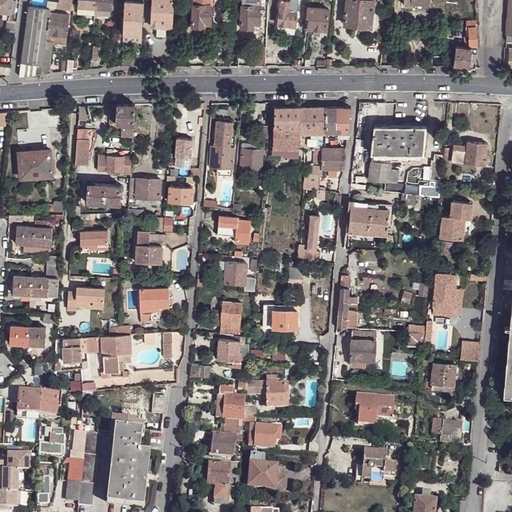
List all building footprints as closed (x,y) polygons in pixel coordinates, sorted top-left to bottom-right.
[(0,0),(0,13),(8,15),(11,15),(12,9),(12,2),(12,0),(0,0)] [(77,0),(77,14),(94,16),(94,10),(94,0),(77,0)] [(94,0),(94,10),(112,11),(112,0),(94,0)] [(152,0),(151,27),(171,28),(172,0),(152,0)] [(296,11),(298,1),(287,0),(280,0),(279,9),(296,11)] [(370,27),(373,0),(346,0),(344,24),(352,25),(362,26),(370,27)] [(124,1),(122,42),(141,43),(143,2),(124,1)] [(211,24),(212,5),(193,4),(192,26),(205,27),(205,23),(211,24)] [(259,23),(261,5),(242,4),(241,27),(253,27),(253,22),(259,23)] [(41,7),(29,5),(25,33),(24,38),(21,62),(20,72),(20,76),(21,76),(27,75),(35,74),(41,74),(42,65),(43,60),(49,61),(52,44),(49,43),(49,41),(45,40),(49,13),(50,8),(43,7),(41,7)] [(326,30),(329,9),(310,7),(309,17),(308,27),(326,30)] [(295,26),(297,11),(296,11),(279,9),(277,24),(295,26)] [(69,16),(49,13),(45,40),(49,41),(49,43),(52,44),(52,42),(65,44),(69,16)] [(16,24),(6,23),(4,35),(14,37),(16,24)] [(294,32),(295,26),(277,24),(277,30),(294,32)] [(476,46),(476,29),(468,28),(468,36),(469,46),(476,46)] [(93,46),(92,60),(99,61),(100,47),(93,46)] [(252,53),(251,66),(265,66),(265,58),(266,46),(256,46),(256,53),(252,53)] [(468,68),(470,49),(455,47),(452,66),(453,66),(468,68)] [(470,49),(468,68),(474,69),(476,51),(470,49)] [(397,66),(398,60),(396,60),(396,57),(380,57),(380,59),(379,66),(397,66)] [(49,66),(42,65),(41,74),(48,74),(49,66)] [(117,104),(116,124),(122,124),(133,125),(134,104),(117,104)] [(301,108),(299,133),(325,133),(324,107),(301,108)] [(324,107),(325,133),(347,134),(349,107),(324,107)] [(273,108),(272,149),(298,150),(298,148),(299,133),(301,108),(273,108)] [(211,146),(209,167),(217,167),(231,169),(233,148),(229,147),(231,121),(216,120),(214,146),(211,146)] [(122,124),(122,136),(132,137),(133,125),(122,124)] [(260,125),(259,138),(267,138),(268,126),(260,125)] [(371,154),(368,181),(384,182),(388,183),(389,171),(390,154),(422,154),(424,127),(373,126),(370,153),(371,154)] [(86,129),(77,128),(77,133),(83,134),(82,140),(86,140),(86,129)] [(83,134),(77,133),(77,140),(75,164),(86,165),(87,155),(88,140),(86,140),(82,140),(83,134)] [(299,133),(298,148),(311,148),(320,149),(323,149),(324,137),(325,133),(299,133)] [(177,139),(175,157),(190,158),(192,140),(177,139)] [(467,163),(467,164),(487,166),(489,143),(469,141),(469,146),(468,151),(467,163)] [(240,148),(239,169),(260,171),(262,153),(262,150),(240,148)] [(311,166),(307,166),(306,175),(303,174),(303,177),(302,190),(314,191),(318,191),(318,176),(322,176),(322,170),(320,170),(320,150),(320,149),(311,148),(311,166)] [(18,151),(20,178),(52,175),(50,149),(18,151)] [(320,150),(320,170),(322,170),(328,170),(335,170),(342,171),(343,150),(343,149),(323,149),(320,149),(320,150)] [(455,149),(454,162),(467,163),(468,151),(455,149)] [(98,155),(97,170),(107,170),(108,155),(98,155)] [(108,155),(107,170),(122,171),(123,156),(108,155)] [(131,157),(123,156),(122,171),(130,171),(131,157)] [(438,182),(442,157),(434,156),(434,162),(431,162),(429,181),(438,182)] [(190,158),(175,157),(175,167),(190,168),(190,158)] [(231,169),(217,167),(216,176),(230,177),(231,169)] [(194,179),(198,179),(199,169),(191,169),(190,178),(194,179)] [(397,171),(389,171),(388,183),(396,183),(397,171)] [(136,178),(134,198),(135,199),(159,200),(160,180),(136,178)] [(388,183),(384,182),(383,190),(396,190),(397,184),(396,183),(388,183)] [(87,183),(87,202),(120,204),(121,185),(87,183)] [(419,186),(419,194),(438,194),(439,188),(436,188),(433,187),(428,187),(419,186)] [(169,188),(169,203),(191,204),(192,189),(169,188)] [(314,191),(313,199),(323,199),(324,192),(318,191),(314,191)] [(416,196),(401,194),(400,205),(415,205),(416,196)] [(54,211),(63,211),(64,200),(60,200),(57,200),(54,200),(53,204),(54,204),(54,211)] [(441,216),(439,238),(460,240),(461,232),(463,219),(468,219),(470,203),(451,200),(449,217),(441,216)] [(347,206),(350,207),(388,210),(391,210),(391,206),(347,202),(347,206)] [(388,210),(350,207),(347,206),(344,231),(347,232),(386,235),(388,210)] [(79,214),(79,208),(73,208),(72,220),(121,219),(127,220),(127,209),(121,209),(121,213),(79,214)] [(127,209),(127,220),(148,219),(148,213),(141,212),(142,211),(127,209)] [(216,234),(235,236),(237,219),(238,217),(218,215),(216,234)] [(318,216),(307,216),(304,260),(318,261),(319,252),(315,251),(318,216)] [(163,219),(162,231),(172,232),(172,219),(163,218),(163,219)] [(235,236),(235,242),(247,243),(250,221),(237,219),(235,236)] [(436,220),(428,219),(426,233),(429,233),(428,240),(424,239),(423,251),(432,251),(433,234),(434,234),(436,220)] [(17,226),(15,243),(24,244),(51,245),(52,228),(47,227),(34,227),(17,226)] [(81,234),(81,246),(89,246),(90,243),(98,243),(98,246),(108,246),(108,230),(81,230),(81,234)] [(138,230),(136,261),(161,263),(162,245),(166,245),(166,234),(162,233),(149,233),(149,230),(138,230)] [(47,255),(46,263),(60,265),(60,258),(60,256),(47,255)] [(246,262),(219,260),(218,269),(224,270),(223,283),(244,285),(243,290),(253,290),(254,277),(245,276),(246,262)] [(46,263),(45,277),(49,278),(59,278),(59,274),(60,265),(46,263)] [(288,266),(288,279),(301,279),(301,267),(294,266),(288,266)] [(454,289),(455,275),(435,273),(432,306),(452,308),(454,289)] [(13,276),(12,293),(21,294),(30,294),(38,295),(40,296),(48,295),(49,278),(45,277),(31,277),(13,276)] [(346,312),(352,312),(352,311),(346,310),(347,303),(356,304),(356,297),(348,296),(349,276),(341,276),(337,311),(346,312)] [(49,278),(48,295),(58,296),(59,278),(49,278)] [(141,282),(141,289),(157,289),(157,281),(141,282)] [(70,290),(67,309),(76,309),(77,305),(84,306),(84,300),(93,301),(93,305),(103,306),(105,288),(78,286),(77,290),(70,290)] [(126,287),(127,310),(140,309),(139,287),(126,287)] [(141,289),(141,314),(152,314),(152,321),(159,320),(159,307),(169,307),(169,289),(157,289),(141,289)] [(461,289),(454,289),(452,308),(460,309),(461,289)] [(404,293),(400,304),(408,306),(411,295),(404,293)] [(509,327),(503,394),(511,395),(511,299),(510,316),(509,325),(509,327)] [(84,308),(103,310),(103,306),(93,305),(93,301),(84,300),(84,306),(84,308)] [(220,320),(239,322),(241,303),(221,301),(220,311),(220,320)] [(452,308),(432,306),(431,314),(452,316),(452,308)] [(273,309),(272,328),(296,328),(296,310),(273,309)] [(337,311),(336,328),(355,329),(357,313),(352,312),(346,312),(337,311)] [(44,312),(43,321),(56,322),(56,313),(44,312)] [(220,325),(219,333),(234,334),(238,334),(239,322),(220,320),(220,325)] [(10,325),(9,344),(19,344),(27,345),(35,345),(44,346),(46,328),(28,327),(10,325)] [(111,326),(112,335),(120,334),(120,326),(111,326)] [(129,334),(128,326),(120,326),(120,334),(129,334)] [(165,358),(172,357),(171,331),(163,332),(165,358)] [(351,331),(349,365),(365,366),(365,360),(374,361),(376,332),(351,331)] [(155,332),(145,333),(145,344),(156,343),(155,332)] [(219,333),(218,338),(216,359),(230,360),(237,360),(239,342),(243,342),(244,335),(238,334),(234,334),(219,333)] [(112,335),(102,335),(104,371),(101,372),(101,377),(110,376),(110,371),(119,370),(118,353),(131,352),(129,334),(120,334),(112,335)] [(249,336),(244,335),(243,342),(239,342),(237,360),(247,361),(248,344),(249,336)] [(63,338),(64,358),(73,357),(73,361),(81,360),(80,351),(95,351),(95,336),(85,336),(83,337),(63,338)] [(465,342),(464,360),(477,361),(479,362),(480,343),(465,342)] [(131,352),(118,353),(119,370),(123,370),(123,375),(127,375),(128,375),(128,374),(129,374),(130,373),(130,372),(131,372),(131,370),(128,370),(124,369),(124,362),(131,361),(131,352)] [(17,365),(23,371),(31,362),(26,356),(17,365)] [(259,361),(249,361),(249,369),(259,369),(259,361)] [(425,382),(425,388),(451,390),(452,385),(453,385),(455,365),(433,363),(431,383),(425,382)] [(199,367),(198,377),(208,377),(209,365),(199,364),(199,367)] [(190,367),(189,376),(198,377),(199,367),(190,367)] [(93,383),(81,384),(81,385),(82,391),(91,390),(94,390),(93,383)] [(244,383),(244,390),(257,389),(257,393),(265,392),(265,385),(265,383),(244,383)] [(265,395),(266,408),(286,407),(286,384),(276,384),(265,385),(265,392),(265,395)] [(19,389),(16,412),(25,412),(38,414),(41,391),(27,389),(19,389)] [(82,391),(82,401),(90,400),(91,390),(82,391)] [(41,391),(38,414),(55,416),(58,393),(41,391)] [(355,395),(354,407),(358,407),(358,411),(358,415),(357,424),(374,426),(375,418),(391,419),(393,398),(355,395)] [(224,396),(216,396),(214,418),(222,418),(224,396)] [(224,396),(222,418),(241,420),(242,416),(242,410),(243,398),(224,396)] [(114,435),(107,502),(143,505),(149,450),(148,450),(139,450),(141,430),(142,420),(138,420),(139,410),(121,408),(120,415),(112,414),(110,431),(110,434),(114,435)] [(416,419),(414,434),(440,436),(440,435),(441,435),(442,422),(416,419)] [(453,423),(442,422),(441,435),(446,436),(446,442),(452,442),(452,440),(451,440),(453,423)] [(451,440),(452,440),(458,440),(460,441),(461,423),(453,423),(451,440)] [(279,427),(248,425),(246,446),(272,448),(273,439),(278,440),(279,427)] [(225,426),(224,434),(235,435),(240,436),(241,431),(241,428),(225,426)] [(49,427),(48,443),(38,442),(38,449),(38,453),(60,455),(61,445),(61,444),(57,444),(57,434),(61,435),(61,434),(61,428),(49,427)] [(87,431),(76,430),(73,452),(77,453),(77,451),(84,452),(87,431)] [(99,432),(87,431),(84,452),(83,459),(81,482),(79,502),(78,505),(91,506),(99,432)] [(414,434),(414,440),(440,444),(440,441),(440,436),(414,434)] [(212,435),(211,454),(231,456),(233,437),(212,435)] [(356,467),(354,482),(360,483),(360,480),(368,480),(369,475),(382,476),(382,480),(393,481),(393,478),(394,478),(393,477),(394,464),(383,463),(384,459),(386,459),(387,452),(372,451),(372,453),(370,453),(370,450),(363,450),(362,461),(361,467),(356,467)] [(73,452),(72,458),(83,459),(84,452),(77,451),(77,453),(73,452)] [(28,470),(29,453),(6,453),(5,462),(5,469),(18,469),(28,470)] [(264,454),(250,453),(247,486),(265,487),(265,491),(284,493),(285,477),(275,476),(276,465),(263,464),(264,454)] [(70,472),(69,481),(70,481),(81,482),(83,459),(72,458),(67,458),(65,462),(71,463),(70,472)] [(228,465),(208,464),(207,485),(214,485),(213,498),(226,499),(228,465)] [(5,469),(0,469),(0,492),(18,492),(18,469),(5,469)] [(38,493),(38,494),(48,494),(49,494),(49,476),(42,476),(39,476),(37,476),(38,493)] [(81,482),(70,481),(67,500),(79,502),(81,482)] [(0,492),(0,511),(5,511),(5,510),(5,508),(10,507),(19,508),(19,492),(18,492),(0,492)] [(38,494),(37,503),(48,503),(48,494),(38,494)] [(434,511),(436,500),(429,499),(421,498),(414,497),(412,511),(434,511)]
